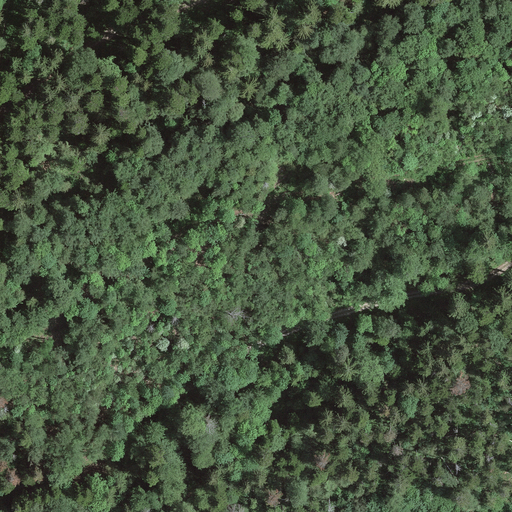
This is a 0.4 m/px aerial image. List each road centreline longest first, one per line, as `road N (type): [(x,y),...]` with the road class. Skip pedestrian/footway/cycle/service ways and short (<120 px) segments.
road 1 (track): [(511,263),(457,290),(279,336),(98,452),(0,490)]
road 2 (track): [(203,0),(116,34),(0,106)]
